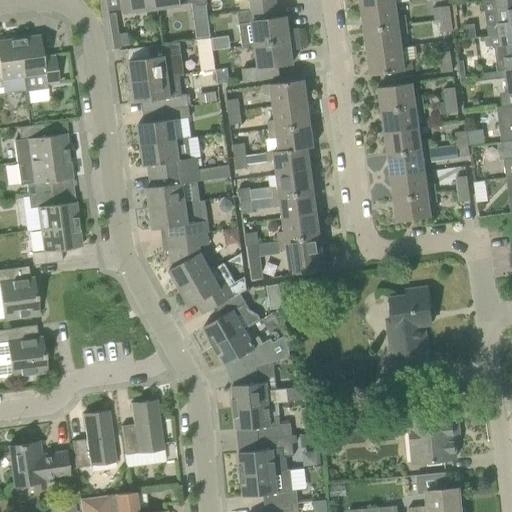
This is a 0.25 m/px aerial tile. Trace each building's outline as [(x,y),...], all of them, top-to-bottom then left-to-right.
[(158,8),(156,0),(121,0),(124,14),(136,12),(135,11),(158,8)] [(156,0),(158,8),(181,5),(193,3),(192,2),(195,2),(200,5),(208,4),(207,0),(156,0)] [(250,0),(252,10),(277,6),(276,0),(250,0)] [(490,36),(500,34),(511,32),(511,0),(495,0),(498,23),(488,24),(490,36)] [(396,3),(362,8),(365,30),(407,24),(405,15),(398,16),(396,3)] [(440,7),(441,19),(451,18),(450,5),(440,7)] [(256,44),(256,45),(299,39),(299,32),(289,33),(287,17),(279,18),(277,6),(252,10),(239,12),(244,46),(256,44)] [(122,48),(117,15),(117,13),(110,14),(115,49),(122,48)] [(451,18),(441,19),(443,32),(453,30),(451,18)] [(365,30),(368,52),(403,47),(401,34),(408,33),(407,24),(365,30)] [(196,27),(197,38),(211,37),(209,25),(196,27)] [(511,32),(500,34),(502,48),(499,48),(496,51),(499,71),(505,70),(511,68),(511,32)] [(47,85),(59,83),(55,54),(42,56),(40,35),(17,38),(23,76),(25,91),(48,88),(47,85)] [(0,87),(2,87),(1,79),(23,76),(17,38),(0,40),(0,87)] [(212,51),(214,50),(212,39),(211,39),(211,38),(201,39),(201,40),(200,41),(201,52),(202,52),(203,53),(213,52),(212,51)] [(300,45),(299,39),(256,45),(259,67),(254,68),(243,70),(244,82),(256,80),(281,76),(279,65),(293,63),(291,46),(300,45)] [(130,60),(133,81),(180,75),(185,74),(181,43),(150,47),(151,58),(130,60)] [(403,47),(368,52),(371,75),(413,69),(412,60),(404,61),(403,47)] [(442,65),(453,63),(451,51),(440,53),(442,65)] [(506,78),(505,70),(499,71),(491,72),(492,80),(506,78)] [(180,75),(133,81),(136,102),(162,99),(164,110),(189,106),(188,94),(183,95),(180,75)] [(272,93),(274,107),(308,102),(305,79),(264,85),(265,95),(272,93)] [(379,87),(382,110),(424,104),(422,96),(415,96),(413,83),(379,87)] [(445,88),(446,101),(458,99),(456,87),(445,88)] [(227,100),(229,112),(241,111),(239,98),(227,100)] [(458,99),(446,101),(448,113),(459,112),(458,99)] [(312,124),(308,102),(274,107),(276,119),(269,121),(270,130),(312,124)] [(425,113),(424,104),(382,110),(385,132),(419,127),(418,114),(425,113)] [(511,104),(498,107),(503,143),(511,141),(511,104)] [(139,124),(142,145),(178,140),(178,139),(175,120),(191,118),(189,106),(164,110),(165,120),(139,124)] [(242,123),(241,111),(229,112),(231,124),(242,123)] [(69,155),(66,133),(45,136),(43,124),(18,127),(20,140),(14,141),(17,162),(69,155)] [(279,138),(280,150),(281,151),(309,147),(309,148),(315,147),(312,124),(270,130),(271,139),(279,138)] [(419,127),(385,132),(388,154),(430,149),(428,140),(421,141),(419,127)] [(456,132),(458,144),(470,143),(468,130),(456,132)] [(185,160),(186,171),(198,169),(197,158),(192,158),(189,138),(178,139),(178,140),(142,145),(145,166),(185,160)] [(234,144),(236,157),(247,155),(245,143),(234,144)] [(471,155),(470,143),(458,144),(459,157),(471,155)] [(312,169),(309,148),(309,147),(281,151),(280,150),(267,152),(268,162),(276,161),(277,174),(312,169)] [(430,149),(388,154),(391,176),(426,172),(424,159),(431,158),(430,149)] [(380,151),(369,154),(374,172),(385,169),(380,151)] [(26,183),(28,196),(53,192),(52,180),(72,178),(69,155),(17,162),(20,184),(26,183)] [(247,155),(236,157),(237,169),(248,168),(247,155)] [(198,169),(186,171),(188,183),(200,181),(198,169)] [(272,188),(273,197),(315,191),(312,169),(277,174),(279,187),(272,188)] [(426,172),(391,176),(395,199),(436,193),(435,184),(428,185),(426,172)] [(459,190),(469,188),(468,176),(457,177),(459,190)] [(148,187),(151,208),(187,203),(184,182),(148,187)] [(240,189),(242,201),(253,200),(251,187),(240,189)] [(469,188),(459,190),(460,202),(471,201),(469,188)] [(315,191),(273,197),(275,206),(282,205),(284,218),(318,213),(315,191)] [(37,207),(40,229),(78,224),(75,202),(55,205),(53,192),(28,196),(29,208),(37,207)] [(436,193),(395,199),(398,221),(432,217),(430,203),(437,202),(436,193)] [(253,200),(242,201),(243,213),(255,212),(253,200)] [(165,228),(167,238),(209,232),(207,221),(203,221),(201,201),(187,203),(151,208),(154,229),(165,228)] [(278,232),(280,241),(321,236),(318,213),(284,218),(285,231),(278,232)] [(78,224),(40,229),(43,251),(32,252),(33,265),(62,261),(61,249),(81,246),(78,224)] [(170,270),(180,288),(212,270),(201,252),(201,246),(211,244),(209,232),(167,238),(172,268),(170,270)] [(248,246),(259,244),(258,232),(246,233),(248,246)] [(326,270),(321,236),(280,241),(281,250),(288,249),(292,275),(326,270)] [(264,278),(259,244),(248,246),(250,257),(253,280),(264,278)] [(9,281),(7,269),(0,269),(0,295),(3,319),(39,315),(34,277),(9,281)] [(229,281),(220,286),(212,270),(180,288),(190,307),(202,301),(208,312),(216,307),(241,293),(248,289),(246,276),(231,285),(229,281)] [(408,296),(391,299),(395,327),(389,328),(396,376),(430,372),(424,324),(433,323),(428,293),(427,294),(426,288),(407,291),(408,296)] [(204,327),(215,346),(245,329),(262,319),(259,314),(250,309),(241,293),(216,307),(222,317),(204,327)] [(0,378),(11,377),(47,372),(42,336),(16,340),(14,328),(0,330),(0,378)] [(288,334),(274,342),(272,338),(264,343),(260,336),(252,341),(245,329),(215,346),(226,365),(243,356),(251,369),(257,367),(274,361),(280,359),(291,356),(288,334)] [(233,386),(235,408),(270,404),(269,404),(290,402),(289,388),(277,389),(276,381),(274,361),(257,367),(258,383),(233,386)] [(322,379),(313,380),(315,395),(330,393),(329,384),(322,379)] [(133,423),(121,424),(125,455),(164,450),(157,399),(130,403),(133,423)] [(445,419),(443,402),(403,406),(405,431),(410,431),(413,463),(457,458),(453,419),(445,419)] [(271,417),(270,404),(235,408),(237,430),(258,428),(259,439),(292,436),(291,423),(281,424),(280,416),(271,417)] [(86,439),(72,441),(75,468),(116,462),(109,410),(83,413),(86,439)] [(165,428),(166,438),(174,438),(173,414),(165,415),(165,428)] [(294,455),(292,436),(259,439),(260,450),(239,452),(242,474),(287,469),(286,456),(294,455)] [(36,455),(34,443),(34,442),(8,446),(13,486),(32,483),(46,481),(57,479),(70,477),(66,451),(36,455)] [(265,494),(266,505),(299,502),(297,489),(293,490),(291,469),(287,469),(242,474),(244,496),(265,494)] [(410,508),(410,511),(465,511),(466,509),(461,507),(459,488),(427,491),(428,506),(410,508)] [(166,511),(166,510),(153,511),(137,511),(135,492),(80,499),(81,511),(166,511)] [(328,511),(327,500),(314,502),(315,511),(328,511)] [(299,511),(299,502),(266,505),(266,511),(299,511)] [(76,511),(75,503),(50,506),(50,511),(76,511)]
